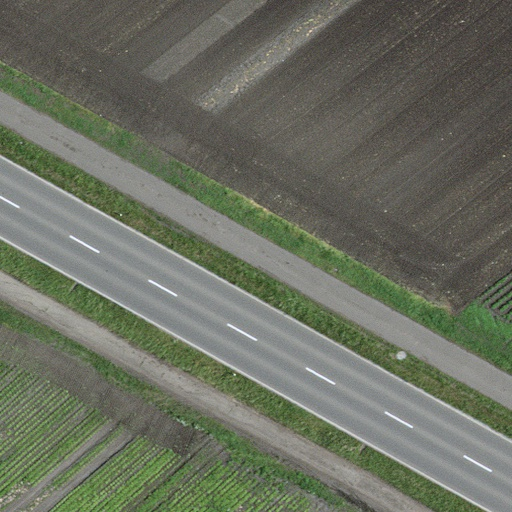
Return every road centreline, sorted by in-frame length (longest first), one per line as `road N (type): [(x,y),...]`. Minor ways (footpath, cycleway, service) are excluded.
road 1 (track): [(0,105),(511,396)]
road 2 (primary): [(511,485),(0,199)]
road 3 (track): [(0,318),(349,511)]
